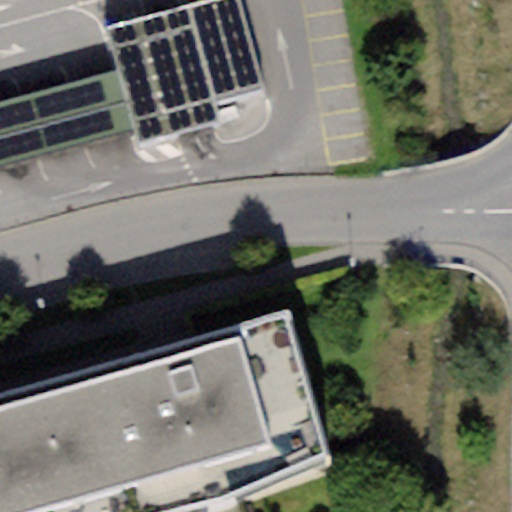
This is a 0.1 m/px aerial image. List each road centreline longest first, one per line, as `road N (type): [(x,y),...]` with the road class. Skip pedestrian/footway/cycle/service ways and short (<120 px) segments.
road 1 (unclassified): [(392,207),(237,224),(0,282)]
road 2 (unclassified): [(392,207),(511,207)]
